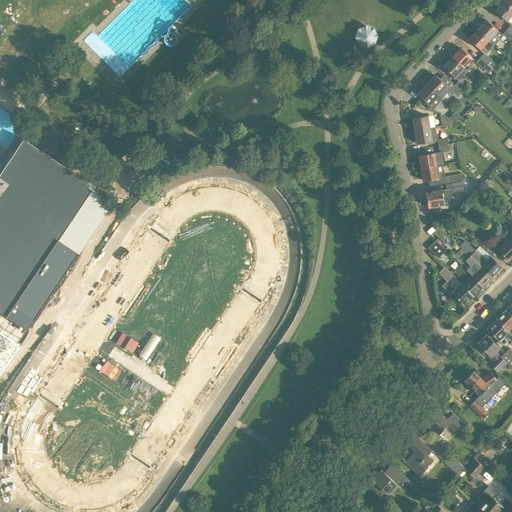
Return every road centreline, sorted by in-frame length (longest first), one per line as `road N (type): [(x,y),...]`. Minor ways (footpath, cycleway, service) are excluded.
road 1 (residential): [(444,347),(432,330),(392,101),(396,86),(480,0)]
road 2 (residential): [(292,511),(444,347)]
